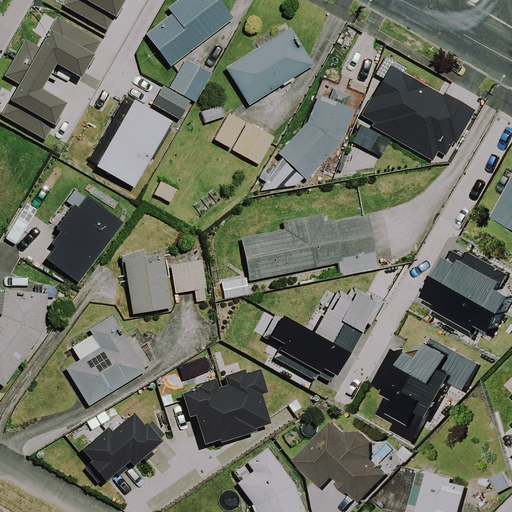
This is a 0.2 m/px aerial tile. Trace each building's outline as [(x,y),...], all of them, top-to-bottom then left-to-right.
[(230,20),(213,0),(178,0),(162,13),(166,18),(142,37),(167,69),(230,20)] [(117,36),(91,20),(74,48),(101,64),(117,36)] [(246,107),(278,87),(280,90),(292,83),(290,80),(309,67),(286,31),(223,71),(246,107)] [(167,90),(187,102),(192,105),(208,78),(182,63),(167,90)] [(187,102),(167,90),(155,111),(175,123),(187,102)] [(49,112),(30,97),(18,112),(37,127),(49,112)] [(347,154),(400,155),(429,143),(419,108),(393,115),(349,114),(350,102),(338,102),(338,112),(305,111),(305,140),(347,141),(347,154)] [(167,124),(129,103),(92,169),(129,190),(167,124)] [(271,140),(227,115),(212,142),(256,167),(271,140)] [(174,192),(158,183),(151,196),(168,205),(174,192)] [(511,192),(498,219),(511,226),(511,192)] [(122,226),(79,196),(55,230),(60,234),(41,262),(80,288),(122,226)] [(374,270),(372,258),(364,216),(330,222),(317,225),(315,218),(278,225),(280,232),(238,240),(246,283),(329,267),(331,278),(374,270)] [(161,255),(121,262),(130,316),(170,309),(161,255)] [(203,302),(198,263),(170,266),(173,295),(192,292),(193,304),(203,302)] [(0,385),(39,334),(48,335),(50,313),(43,312),(44,297),(2,292),(0,310),(0,385)] [(295,335),(287,298),(230,304),(231,332),(283,358),(295,335)] [(511,339),(505,308),(484,313),(491,344),(511,339)] [(354,386),(382,381),(383,386),(405,382),(404,377),(402,365),(412,363),(406,325),(396,326),(393,311),(329,322),(339,376),(352,374),(354,386)] [(142,372),(109,317),(86,331),(89,336),(66,350),(74,364),(63,370),(85,406),(142,372)] [(511,386),(511,348),(511,349),(500,383),(511,386)] [(236,438),(170,381),(140,415),(206,473),(236,438)] [(301,388),(256,393),(259,423),(304,418),(301,388)] [(443,423),(417,399),(387,431),(404,447),(397,455),(405,463),(443,423)] [(249,505),(251,511),(301,511),(291,485),(265,447),(236,467),(235,488),(249,505)] [(385,471),(364,457),(354,451),(333,484),(364,504),(385,471)] [(453,478),(430,474),(418,511),(462,511),(469,487),(452,482),(453,478)]
